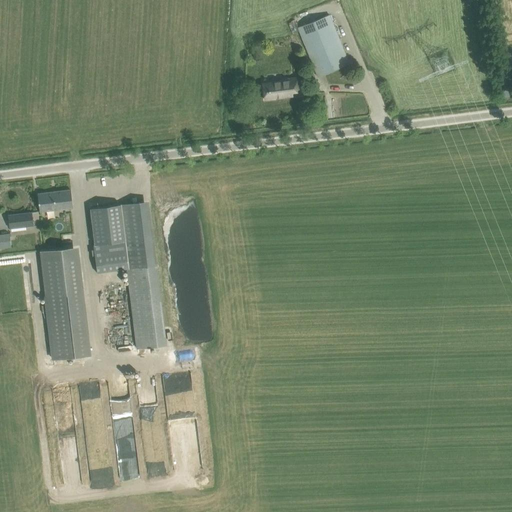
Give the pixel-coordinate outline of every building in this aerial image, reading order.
[(329,14),(298,27),(317,76),(346,65),(348,70),(355,67),(351,59),(348,60),(329,14)] [(262,83),(263,90),(264,100),(293,96),(292,90),(301,89),(300,77),(279,79),(280,81),(262,83)] [(511,96),(511,81),(498,83),(500,98),(511,96)] [(38,194),(40,211),(73,207),(71,190),(38,194)] [(120,204),(90,208),(95,247),(98,273),(129,269),(139,348),(213,338),(194,195),(120,204)] [(33,225),(32,212),(8,215),(9,228),(33,225)] [(0,234),(0,248),(11,248),(10,234),(0,234)] [(74,258),(41,261),(53,359),(85,355),(74,258)]
